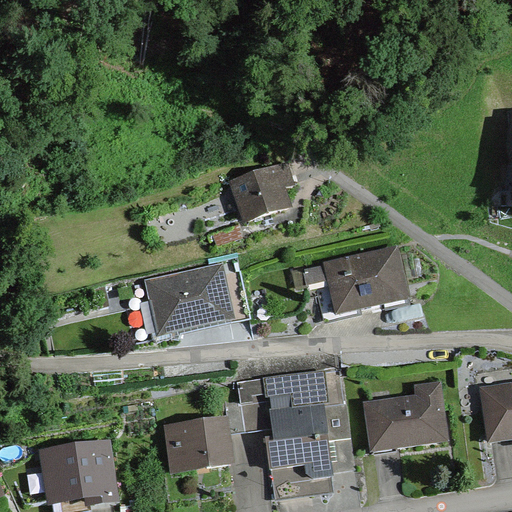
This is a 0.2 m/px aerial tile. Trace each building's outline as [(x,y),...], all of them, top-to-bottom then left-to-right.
[(292,166),(239,185),(253,227),(297,212),(290,192),(300,189),(292,166)] [(397,245),(320,264),(334,317),(411,298),(397,245)] [(223,265),(145,281),(157,340),(236,323),(223,265)] [(339,371),(238,384),(244,435),(272,432),(273,442),(265,443),(269,474),(305,470),(307,485),(334,481),(333,475),(356,472),(347,406),(344,407),(339,371)] [(415,399),(364,405),(371,457),(450,446),(442,384),(414,388),(415,399)] [(511,385),(483,390),(492,445),(511,441),(511,385)] [(228,423),(165,431),(171,477),(234,468),(228,423)] [(112,444),(40,454),(47,510),(119,499),(112,444)] [(0,477),(0,502),(9,499),(0,477)]
